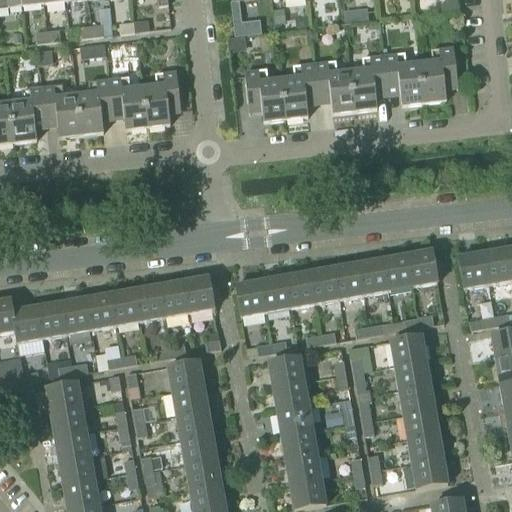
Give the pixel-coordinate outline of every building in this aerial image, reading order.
[(19,0),(0,0),(0,12),(21,10),(19,0)] [(42,0),(19,0),(21,10),(43,7),(42,0)] [(166,0),(156,0),(158,10),(168,9),(166,0)] [(281,12),(272,13),(274,26),(283,25),(281,12)] [(261,37),(259,23),(233,26),(234,40),(261,37)] [(133,26),(134,36),(148,35),(147,24),(133,26)] [(120,38),(134,36),(133,26),(119,28),(120,38)] [(90,30),(91,41),(103,40),(101,28),(90,30)] [(79,43),(91,41),(90,30),(78,31),(79,43)] [(47,35),(48,46),(60,45),(59,33),(47,35)] [(36,48),(48,46),(47,35),(35,36),(36,48)] [(21,37),(10,38),(12,48),(22,47),(21,37)] [(103,48),(79,50),(80,62),(104,60),(103,48)] [(418,66),(423,107),(445,105),(444,95),(457,94),(452,51),(430,54),(432,65),(418,66)] [(39,70),(51,68),(49,55),(37,56),(39,70)] [(383,60),(387,94),(388,101),(400,100),(401,110),(423,107),(418,66),(405,68),(404,57),(383,60)] [(349,74),(354,115),(376,113),(375,103),(388,101),(387,94),(383,60),(361,62),(363,73),(349,74)] [(313,68),(317,102),(318,110),(331,108),(332,118),(354,115),(349,74),(336,76),(335,65),(313,68)] [(280,82),(285,123),(307,121),(306,111),(318,110),(317,102),(313,68),(292,70),(293,81),(280,82)] [(244,76),(248,110),(249,118),(262,116),(263,126),(285,123),(280,82),(267,84),(266,73),(244,76)] [(142,90),(147,131),(169,129),(168,119),(180,118),(175,76),(154,78),(156,89),(142,90)] [(108,84),(112,118),(113,126),(124,124),(125,134),(147,131),(142,90),(129,92),(128,81),(108,84)] [(76,98),(80,139),(103,137),(102,127),(113,126),(112,118),(108,84),(88,86),(89,97),(76,98)] [(41,91),(45,125),(46,133),(57,132),(58,142),(80,139),(76,98),(63,100),(61,89),(41,91)] [(9,106),(14,147),(36,144),(35,134),(46,133),(45,125),(41,91),(21,94),(22,104),(9,106)] [(0,148),(14,147),(9,106),(0,106),(0,148)] [(487,289),(511,285),(506,253),(482,257),(487,289)] [(406,259),(412,292),(437,288),(431,254),(406,259)] [(463,294),(487,289),(482,257),(457,261),(463,294)] [(388,297),(412,292),(406,259),(382,263),(388,297)] [(363,301),(388,297),(382,263),(357,267),(363,301)] [(338,305),(363,301),(357,267),(333,272),(338,305)] [(314,309),(338,305),(333,272),(308,276),(314,309)] [(289,314),(314,309),(308,276),(283,281),(289,314)] [(183,285),(189,318),(213,313),(208,281),(183,285)] [(265,318),(289,314),(283,281),(259,285),(265,318)] [(164,322),(189,318),(183,285),(158,290),(164,322)] [(240,322),(265,318),(259,285),(234,289),(240,322)] [(139,326),(164,322),(158,290),(134,294),(139,326)] [(115,330),(139,326),(134,294),(109,298),(115,330)] [(90,334),(115,330),(109,298),(85,302),(90,334)] [(65,338),(90,334),(85,302),(60,307),(65,338)] [(15,335),(12,315),(10,303),(0,304),(0,337),(14,335),(15,335)] [(41,343),(65,338),(60,307),(35,311),(41,343)] [(16,347),(41,343),(35,311),(12,315),(15,335),(14,335),(16,347)] [(494,330),(511,327),(511,317),(493,321),(494,330)] [(418,323),(419,332),(434,329),(433,320),(418,323)] [(469,335),(494,330),(493,321),(467,325),(469,335)] [(405,334),(419,332),(418,323),(403,325),(405,334)] [(368,331),(370,340),(384,338),(382,328),(368,331)] [(355,343),(370,340),(368,331),(354,333),(355,343)] [(218,334),(203,336),(205,346),(206,356),(221,354),(219,344),(218,334)] [(496,363),(511,360),(511,335),(491,339),(496,363)] [(319,339),(321,349),(335,346),(333,336),(319,339)] [(307,351),(321,349),(319,339),(305,341),(307,351)] [(394,370),(426,364),(422,340),(390,345),(394,370)] [(271,348),(273,357),(287,355),(286,345),(271,348)] [(258,360),(273,357),(271,348),(257,351),(258,360)] [(170,351),(171,362),(185,359),(184,349),(170,351)] [(157,364),(171,362),(170,351),(156,354),(157,364)] [(121,361),(122,370),(137,368),(136,359),(121,361)] [(20,360),(0,363),(0,382),(8,381),(23,379),(23,378),(21,370),(20,360)] [(500,388),(511,385),(511,360),(496,363),(500,388)] [(108,372),(122,370),(121,361),(106,363),(108,372)] [(272,391),(304,385),(300,361),(267,367),(272,391)] [(353,377),(362,375),(360,361),(350,363),(353,377)] [(398,394),(431,389),(426,364),(394,370),(398,394)] [(335,381),(345,379),(343,365),(333,366),(335,381)] [(171,396),(204,390),(200,366),(167,371),(171,396)] [(72,369),(73,378),(88,376),(86,367),(72,369)] [(59,381),(73,378),(72,369),(57,371),(59,381)] [(23,378),(23,379),(24,387),(32,386),(39,385),(37,375),(23,378)] [(357,401),(370,399),(369,393),(366,394),(362,375),(353,377),(357,401)] [(127,391),(137,389),(135,377),(125,379),(127,391)] [(345,379),(335,381),(337,395),(347,394),(345,379)] [(112,407),(123,405),(118,380),(108,381),(112,407)] [(276,416),(309,410),(304,385),(272,391),(276,416)] [(504,412),(511,410),(511,385),(500,388),(504,412)] [(50,417),(82,412),(78,387),(46,393),(50,417)] [(402,419),(435,413),(431,389),(398,394),(402,419)] [(176,420),(208,415),(204,390),(171,396),(176,420)] [(361,426),(371,424),(368,407),(371,406),(370,399),(357,401),(361,426)] [(117,431),(127,429),(123,405),(112,407),(117,431)] [(281,440),(313,434),(309,410),(276,416),(281,440)] [(134,427),(144,425),(141,411),(132,413),(134,427)] [(54,442),(86,436),(82,412),(50,417),(54,442)] [(344,427),(344,429),(354,427),(352,413),(329,417),(331,430),(344,427)] [(406,443),(439,438),(435,413),(402,419),(406,443)] [(180,445),(213,439),(208,415),(176,420),(180,445)] [(371,424),(361,426),(364,441),(373,439),(371,424)] [(144,425),(134,427),(137,441),(147,440),(144,425)] [(354,427),(344,429),(345,433),(339,434),(341,445),(356,442),(354,427)] [(127,429),(117,431),(119,445),(129,443),(127,429)] [(285,465),(318,459),(313,434),(281,440),(285,465)] [(58,466),(91,461),(86,436),(54,442),(58,466)] [(411,468),(443,462),(439,438),(406,443),(411,468)] [(184,469),(217,464),(213,439),(180,445),(184,469)] [(290,489),(322,483),(318,459),(285,465),(290,489)] [(371,476),(380,474),(377,459),(368,461),(371,476)] [(143,477),(153,475),(153,473),(162,472),(160,460),(150,462),(150,460),(140,462),(143,477)] [(63,491),(95,485),(91,461),(58,466),(63,491)] [(443,462),(411,468),(415,494),(448,488),(443,462)] [(125,471),(126,478),(126,480),(135,478),(132,463),(123,465),(125,471)] [(354,479),(363,477),(361,463),(351,464),(354,479)] [(189,494),(221,488),(217,464),(184,469),(189,494)] [(164,498),(162,487),(159,474),(153,475),(143,477),(148,501),(164,498)] [(380,474),(371,476),(373,490),(382,488),(380,474)] [(363,477),(354,479),(356,493),(366,492),(363,477)] [(135,478),(126,480),(129,494),(138,492),(135,478)] [(322,483),(290,489),(293,511),(311,511),(327,509),(322,483)] [(66,511),(86,511),(99,510),(95,485),(63,491),(66,511)] [(191,511),(225,511),(221,488),(189,494),(191,511)] [(430,511),(463,511),(462,503),(430,508),(430,511)]
